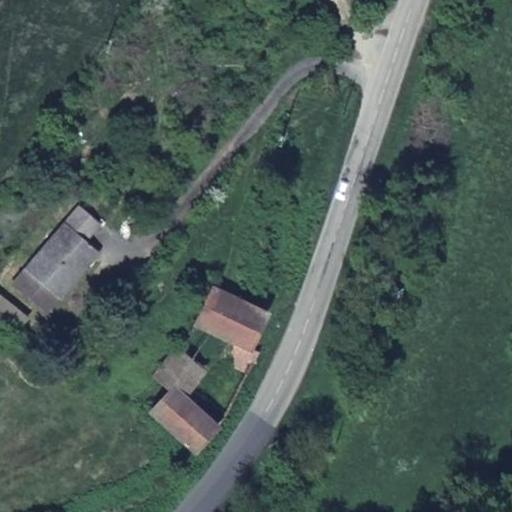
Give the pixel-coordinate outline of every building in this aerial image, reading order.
[(82,238),(97,221),(82,208),(67,225),(82,238)] [(58,299),(99,254),(82,238),(67,225),(25,269),(31,275),(24,283),(48,304),(55,296),(58,299)] [(265,328),(266,317),(212,288),(192,325),(220,340),(239,351),(238,371),(250,379),(260,355),(262,347),(265,328)] [(201,374),(220,340),(192,325),(158,375),(174,390),(186,401),(201,374)] [(234,408),(243,393),(201,374),(186,401),(219,429),(234,408)] [(186,401),(174,390),(151,415),(195,455),(219,429),(186,401)]
